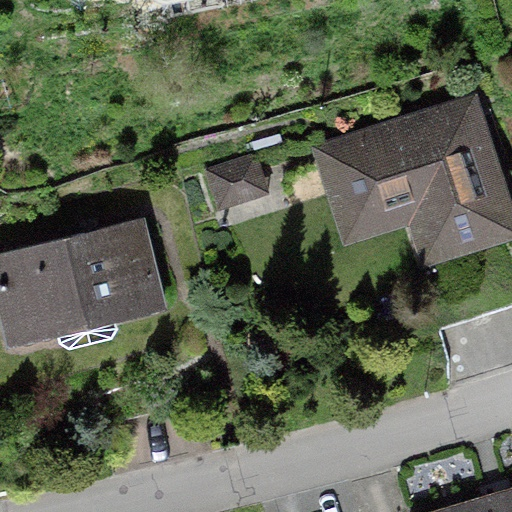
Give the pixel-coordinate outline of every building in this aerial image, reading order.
[(166,0),(172,21),(254,0),(166,0)] [(511,238),(475,117),(325,162),(349,240),(401,225),(430,321),(511,296),(511,238)] [(257,156),(204,168),(212,204),(265,192),(257,156)] [(135,227),(0,264),(0,307),(15,361),(161,320),(135,227)] [(511,511),(511,501),(478,511),(511,511)]
